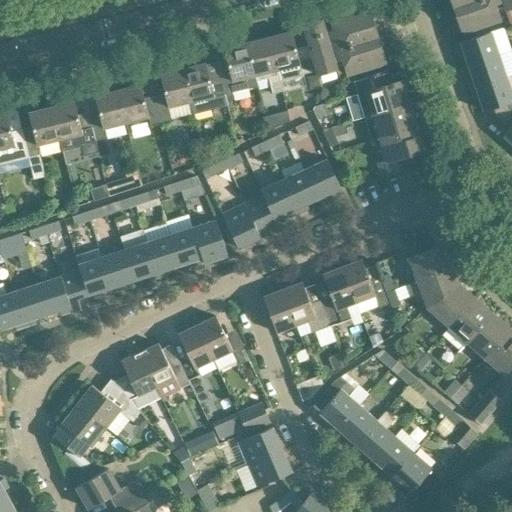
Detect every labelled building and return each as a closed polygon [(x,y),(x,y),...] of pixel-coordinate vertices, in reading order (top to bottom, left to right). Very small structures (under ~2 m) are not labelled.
[(511,0),(451,0),(462,33),(481,26),(500,20),(494,3),(503,0),(505,9),(511,6),(511,0)] [(322,20),(303,26),(309,45),(316,71),(317,75),(337,69),(334,61),(342,58),(347,74),(385,63),(373,24),(378,23),(372,5),(357,10),(358,14),(331,23),(334,30),(326,32),(322,20)] [(292,31),(269,37),(280,80),(316,71),(309,45),(296,48),(292,31)] [(463,47),(469,65),(498,55),(490,31),(455,43),(457,49),(463,47)] [(280,80),(269,37),(247,42),(256,80),(268,78),(272,93),(283,91),(280,80)] [(227,59),(216,62),(219,74),(227,105),(231,104),(233,94),(248,90),(248,89),(257,86),(256,81),(256,80),(247,42),(224,48),(227,59)] [(498,55),(469,65),(474,82),(469,84),(471,89),(506,78),(498,55)] [(205,63),(183,69),(191,101),(194,113),(227,105),(219,74),(209,77),(205,63)] [(165,93),(154,96),(161,124),(172,121),(169,107),(191,101),(183,69),(160,74),(165,93)] [(387,71),(353,81),(341,85),(345,98),(357,94),(364,118),(410,105),(403,81),(404,81),(404,80),(391,84),(387,71)] [(316,74),(307,77),(310,89),(320,87),(316,74)] [(511,94),(506,78),(471,89),(473,94),(478,93),(484,110),(488,109),(492,118),(511,102),(511,94)] [(140,84),(117,90),(126,123),(148,117),(151,127),(161,124),(154,96),(144,98),(140,84)] [(98,110),(88,112),(95,141),(106,138),(103,128),(126,123),(117,90),(95,96),(98,110)] [(74,101),(51,107),(59,140),(62,151),(82,146),(84,154),(97,150),(95,141),(88,112),(78,115),(74,101)] [(511,102),(492,118),(506,132),(503,135),(511,142),(511,102)] [(410,105),(364,118),(370,141),(377,139),(417,127),(410,105)] [(32,126),(22,129),(29,158),(28,158),(34,179),(45,176),(37,145),(59,140),(51,107),(29,112),(32,126)] [(287,111),(277,114),(265,117),(268,130),(290,120),(287,111)] [(7,113),(0,114),(0,164),(18,160),(18,161),(28,158),(29,158),(22,129),(11,132),(7,113)] [(299,135),(313,129),(309,120),(295,127),(299,135)] [(417,127),(377,139),(384,162),(376,164),(380,177),(416,166),(412,153),(425,149),(425,148),(424,149),(417,127)] [(330,147),(338,143),(331,128),(323,131),(330,147)] [(279,134),(265,141),(269,149),(274,160),(288,154),(279,134)] [(217,140),(202,145),(206,159),(221,152),(217,140)] [(269,149),(265,141),(251,147),(255,155),(269,149)] [(238,153),(224,160),(228,169),(242,162),(238,153)] [(170,162),(174,173),(185,170),(181,159),(170,162)] [(327,159),(305,170),(318,197),(335,189),(337,195),(343,192),(327,159)] [(224,160),(210,167),(201,171),(206,179),(228,169),(224,160)] [(126,175),(105,182),(106,184),(109,195),(142,184),(135,166),(124,169),(126,175)] [(305,170),(283,180),(299,212),(304,210),(301,205),(318,197),(305,170)] [(197,176),(178,182),(183,199),(192,196),(191,194),(203,190),(197,176)] [(283,180),(265,188),(278,216),(291,210),(294,215),(299,212),(283,180)] [(178,182),(163,187),(166,195),(180,190),(181,190),(178,182)] [(106,184),(90,189),(94,200),(109,195),(106,184)] [(263,196),(247,203),(262,236),(269,232),(264,222),(278,216),(265,188),(261,190),(263,196)] [(155,190),(133,197),(136,206),(136,205),(138,211),(160,204),(159,200),(155,190)] [(66,195),(62,201),(63,207),(74,204),(72,194),(66,195)] [(136,206),(133,197),(118,202),(121,210),(136,206)] [(222,215),(229,229),(238,247),(262,236),(247,203),(222,215)] [(102,207),(87,212),(90,220),(105,215),(102,207)] [(0,211),(0,226),(8,224),(4,210),(0,211)] [(90,220),(87,212),(72,217),(75,225),(90,220)] [(216,220),(194,228),(205,262),(228,254),(216,220)] [(58,221),(43,226),(46,235),(61,230),(58,221)] [(46,235),(43,226),(29,231),(31,239),(46,235)] [(194,228),(171,235),(180,264),(197,258),(199,264),(205,262),(194,228)] [(0,248),(0,249),(4,260),(27,252),(20,233),(12,236),(0,239),(0,248)] [(171,235),(148,243),(159,277),(164,275),(162,270),(180,264),(171,235)] [(148,243),(126,250),(135,279),(152,273),(154,279),(159,277),(148,243)] [(446,243),(408,258),(417,281),(453,267),(445,245),(446,244),(446,243)] [(126,250),(102,258),(113,292),(118,290),(117,285),(135,279),(126,250)] [(102,258),(81,265),(90,293),(106,288),(108,293),(113,292),(102,258)] [(362,259),(342,266),(356,302),(375,295),(379,307),(390,303),(386,292),(383,285),(373,289),(362,259)] [(333,301),(323,305),(330,326),(351,318),(346,306),(356,302),(342,266),(322,274),(333,301)] [(453,267),(417,281),(427,307),(461,284),(461,283),(460,283),(453,267)] [(78,297),(90,293),(82,269),(81,270),(80,270),(59,277),(71,311),(81,308),(78,297)] [(380,277),(383,285),(386,292),(394,289),(388,273),(380,277)] [(59,277),(37,284),(46,313),(65,308),(66,313),(71,311),(59,277)] [(302,282),(283,289),(296,325),(307,321),(312,333),(330,326),(323,305),(312,309),(302,282)] [(37,284),(14,291),(25,326),(31,324),(29,319),(46,313),(37,284)] [(461,284),(427,307),(449,326),(474,297),(461,285),(461,284)] [(283,289),(263,296),(276,332),(296,325),(283,289)] [(386,292),(390,303),(392,308),(400,305),(394,289),(386,292)] [(14,291),(0,296),(0,325),(1,328),(19,322),(21,328),(25,326),(14,291)] [(457,333),(450,342),(460,350),(467,342),(492,313),(474,297),(449,326),(449,327),(457,333)] [(492,313),(467,342),(485,358),(511,328),(492,313)] [(216,316),(197,325),(213,359),(218,371),(236,362),(233,354),(231,351),(232,350),(216,316)] [(213,359),(197,325),(178,334),(194,368),(213,359)] [(511,329),(511,328),(485,358),(503,374),(511,364),(511,329)] [(158,343),(139,352),(157,386),(156,387),(161,398),(180,389),(180,388),(190,383),(188,380),(180,363),(170,367),(158,343)] [(408,361),(414,366),(425,353),(419,348),(408,361)] [(241,350),(233,354),(236,362),(238,365),(246,361),(241,350)] [(391,368),(396,361),(385,351),(379,358),(391,368)] [(127,374),(114,381),(129,399),(156,387),(157,386),(139,352),(121,361),(127,374)] [(425,353),(414,366),(421,373),(433,359),(425,353)] [(397,374),(409,384),(415,378),(403,367),(397,374)] [(188,380),(190,383),(200,403),(211,398),(200,374),(188,380)] [(320,375),(296,384),(302,401),(311,398),(323,384),(320,375)] [(334,380),(327,389),(334,396),(316,416),(321,420),(324,416),(338,428),(368,394),(357,385),(354,388),(340,376),(334,380)] [(415,378),(409,384),(420,394),(426,387),(415,378)] [(92,385),(76,405),(105,427),(120,409),(134,420),(140,412),(129,399),(114,381),(113,381),(111,379),(101,392),(92,385)] [(461,385),(455,380),(444,393),(450,398),(461,385)] [(461,385),(450,398),(457,404),(468,391),(461,385)] [(502,401),(489,390),(469,414),(481,425),(502,401)] [(368,394),(338,428),(352,440),(348,444),(352,448),(376,421),(358,405),(368,394)] [(444,416),(450,409),(439,399),(433,406),(444,416)] [(261,402),(243,410),(237,412),(246,433),(270,423),(261,402)] [(63,424),(54,436),(69,448),(79,456),(82,453),(88,444),(91,446),(105,427),(76,405),(62,423),(63,424)] [(462,419),(450,409),(444,416),(456,426),(462,419)] [(142,429),(148,421),(138,414),(133,422),(142,429)] [(463,420),(449,435),(464,449),(478,433),(463,420)] [(376,421),(352,448),(357,452),(360,447),(374,460),(394,437),(376,421)] [(239,441),(249,463),(281,449),(272,427),(239,441)] [(198,435),(204,450),(216,445),(209,430),(198,435)] [(196,437),(185,442),(190,455),(201,450),(196,437)] [(394,437),(374,460),(388,472),(384,476),(389,480),(413,453),(394,437)] [(165,444),(181,463),(189,458),(188,458),(190,456),(185,445),(178,449),(170,440),(165,444)] [(281,449),(249,463),(258,486),(291,472),(281,449)] [(413,453),(389,480),(407,496),(431,468),(413,453)] [(189,458),(181,463),(188,475),(196,471),(189,458)] [(120,490),(108,468),(76,487),(88,508),(109,497),(114,507),(144,490),(138,480),(120,490)] [(3,478),(0,479),(0,507),(10,502),(1,486),(6,483),(3,478)] [(203,484),(196,487),(198,491),(209,511),(220,505),(207,485),(206,482),(203,484)] [(151,511),(146,503),(150,501),(144,490),(114,507),(117,511),(151,511)] [(279,502),(285,509),(295,500),(290,493),(279,502)] [(310,493),(303,502),(294,511),(325,511),(329,508),(310,493)] [(15,511),(10,502),(0,507),(0,511),(15,511)]
